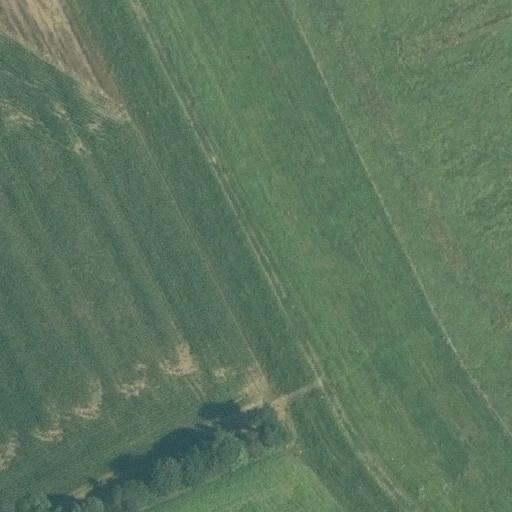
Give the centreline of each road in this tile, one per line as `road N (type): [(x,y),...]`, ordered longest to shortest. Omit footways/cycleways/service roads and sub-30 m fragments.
road 1 (track): [(414,511),(336,408),(135,0)]
road 2 (track): [(73,511),(269,418)]
